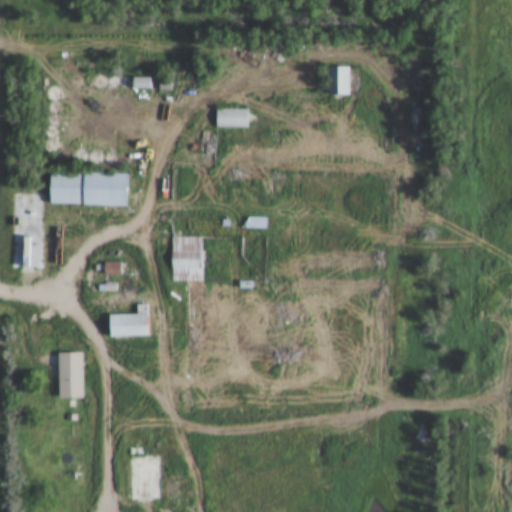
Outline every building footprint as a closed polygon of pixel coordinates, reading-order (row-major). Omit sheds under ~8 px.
[(332,67),(352,67),(352,95),(332,95),(332,67)] [(78,89),(82,88),(85,86),(86,82),(85,78),(82,75),(78,74),(75,75),(72,78),(71,82),(72,85),(74,88),(78,89)] [(101,90),(105,89),(107,86),(108,82),(107,78),(105,76),(101,75),(97,76),(95,78),(94,82),(95,86),(97,89),(101,90)] [(140,77),(157,77),(157,89),(140,89),(140,77)] [(115,89),(118,88),(120,86),(121,83),(120,80),(118,78),(115,78),(113,78),(111,80),(110,83),(111,86),(113,88),(115,89)] [(128,89),(131,88),(133,86),(134,83),(133,80),(131,78),(128,78),(126,78),(123,80),(123,83),(123,86),(125,88),(128,89)] [(164,78),(176,78),(176,90),(164,89),(164,78)] [(195,89),(198,88),(200,86),(201,83),(200,80),(198,78),(195,78),(192,78),(190,80),(190,83),(190,86),(192,88),(195,89)] [(183,90),(186,89),(188,87),(188,84),(188,82),(186,79),(183,79),(180,79),(178,81),(177,84),(178,87),(180,89),(183,90)] [(57,102),(60,101),(63,98),(64,94),(63,90),(60,88),(57,87),(53,88),(50,90),(49,94),(50,98),(53,101),(57,102)] [(172,103),(175,102),(177,100),(178,98),(177,95),(175,93),(172,92),(170,93),(168,95),(167,98),(168,100),(170,102),(172,103)] [(57,114),(60,113),(62,111),(62,108),(62,105),(60,103),(57,102),(54,103),(52,105),(51,108),(52,111),(54,113),(57,114)] [(220,109),(250,109),(250,128),(220,128),(220,109)] [(55,126),(58,125),(60,123),(61,120),(60,118),(58,116),(56,115),(53,116),(51,118),(50,120),(51,123),(53,125),(55,126)] [(138,136),(141,136),(143,133),(143,131),(143,128),(141,126),(138,125),(135,126),(133,128),(132,131),(133,133),(135,135),(138,136)] [(54,138),(57,137),(59,135),(59,133),(59,130),(57,128),(54,127),(51,128),(49,130),(48,133),(49,135),(51,137),(54,138)] [(54,154),(58,153),(61,150),(62,147),(61,143),(58,140),(54,139),(50,140),(48,143),(47,146),(48,150),(50,153),(54,154)] [(82,166),(85,165),(88,163),(89,159),(88,155),(85,152),(82,151),(78,152),(75,155),(74,159),(75,163),(78,165),(82,166)] [(100,166),(103,165),(106,163),(107,159),(106,155),(103,152),(100,151),(96,152),(93,155),(92,159),(93,162),(96,165),(100,166)] [(67,165),(70,164),(72,162),(73,159),(72,156),(70,154),(67,153),(64,154),(62,156),(61,159),(62,162),(64,164),(67,165)] [(114,167),(117,166),(119,164),(120,161),(119,158),(117,156),(114,155),(111,156),(109,158),(108,161),(109,164),(111,166),(114,167)] [(127,167),(130,166),(132,164),(133,161),(132,158),(130,155),(127,155),(124,155),(122,158),(121,161),(122,164),(124,166),(127,167)] [(230,167),(266,167),(266,183),(230,183),(230,167)] [(58,172),(137,174),(136,206),(57,204),(58,172)] [(19,191),(51,192),(51,269),(19,269),(19,191)] [(250,217),(268,217),(268,229),(246,229),(246,223),(250,217)] [(176,237),(207,237),(207,281),(210,281),(210,349),(189,349),(189,281),(175,281),(176,237)] [(275,301),(298,302),(298,348),(274,348),(275,301)] [(117,314),(157,315),(157,335),(117,335),(117,314)] [(63,353),(89,353),(90,397),(64,398),(63,353)] [(158,456),(127,456),(127,502),(158,502),(158,456)]
